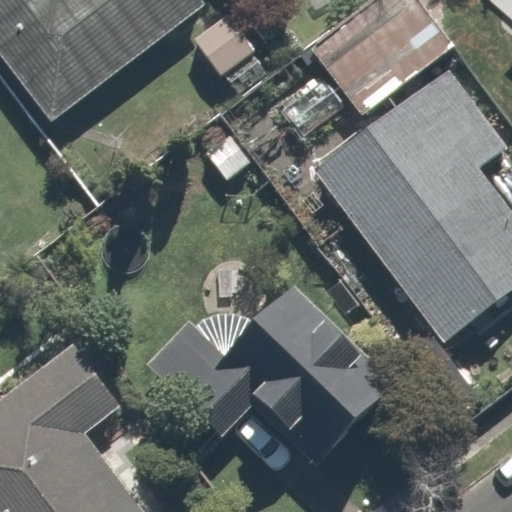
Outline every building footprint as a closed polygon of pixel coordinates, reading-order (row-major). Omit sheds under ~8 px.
[(0,0),(0,80),(35,124),(189,1),(188,0),(0,0)] [(354,141),(301,181),(427,345),(511,280),(511,234),(474,185),(511,155),(511,139),(405,0),(363,0),(290,57),(354,141)] [(511,23),(497,41),(511,53),(511,23)] [(391,409),(275,296),(232,340),(277,385),(234,429),(276,470),(314,431),(342,459),(391,409)] [(69,337),(0,392),(0,511),(140,511),(87,445),(129,411),(69,337)]
